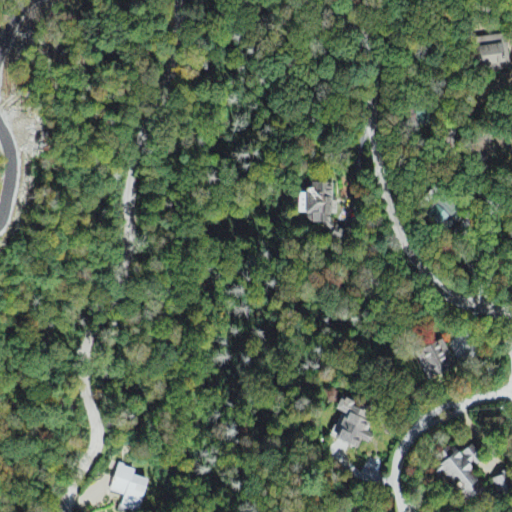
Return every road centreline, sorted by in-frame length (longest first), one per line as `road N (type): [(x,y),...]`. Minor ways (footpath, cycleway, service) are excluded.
road 1 (residential): [(67,511),(96,439),(82,359),(122,285),(131,198),(144,136),(166,93),(177,0)]
road 2 (residential): [(511,309),(453,297),(414,259),(379,177),(362,43),(314,0)]
road 3 (residential): [(511,390),(457,401),(407,437),(391,463),(400,511)]
road 4 (residential): [(484,306),(495,212),(511,192)]
